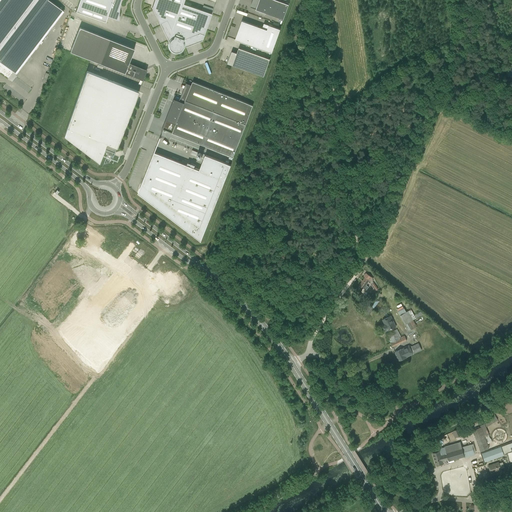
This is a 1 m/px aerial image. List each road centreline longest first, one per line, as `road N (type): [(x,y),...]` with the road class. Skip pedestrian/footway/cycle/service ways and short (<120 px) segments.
road 1 (track): [(361,263),(319,0)]
road 2 (track): [(361,263),(465,37)]
road 3 (secondary): [(383,511),(290,364)]
road 4 (secondary): [(0,121),(84,186),(94,210),(114,210)]
road 5 (secondary): [(113,186),(93,183),(0,112)]
road 6 (secondary): [(290,364),(248,309),(197,265)]
road 7 (unclassified): [(397,408),(511,341)]
road 8 (unclassified): [(165,67),(113,186)]
